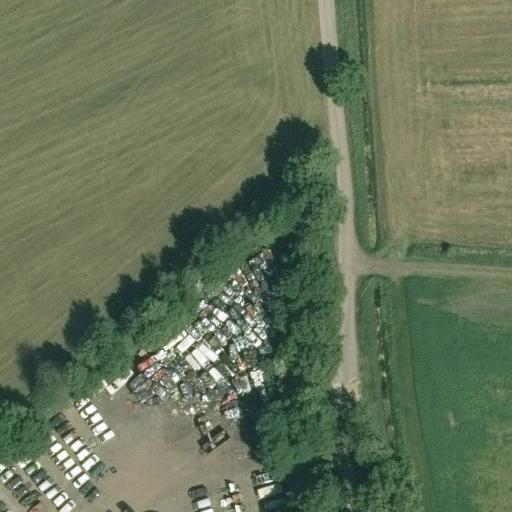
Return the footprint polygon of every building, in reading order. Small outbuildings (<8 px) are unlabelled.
[(168,335),(151,324),(141,338),(157,350),(168,335)] [(171,369),(179,377),(190,367),(176,351),(165,362),(171,368),(171,369)] [(94,394),(127,378),(116,355),(106,359),(113,373),(89,385),(94,394)] [(167,403),(179,391),(173,384),(160,396),(167,403)] [(260,386),(250,390),(255,405),(265,401),(260,386)]
